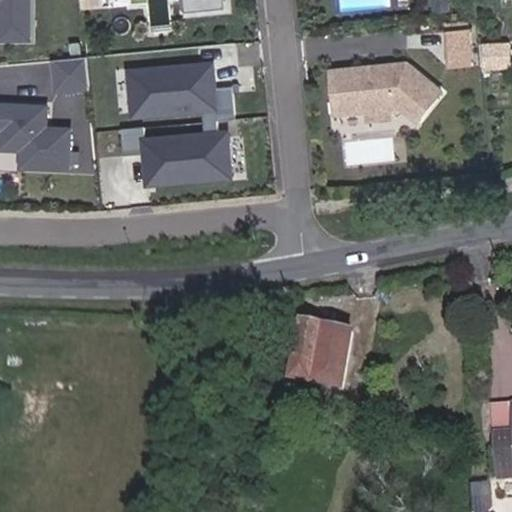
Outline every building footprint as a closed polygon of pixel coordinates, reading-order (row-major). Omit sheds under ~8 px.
[(0,0),(0,41),(33,41),(32,0),(0,0)] [(233,11),(231,0),(190,0),(192,15),(233,11)] [(449,29),(452,68),(479,66),(476,28),(449,29)] [(511,40),(486,43),(488,69),(511,67),(511,40)] [(86,58),(52,61),(54,93),(89,90),(86,58)] [(222,88),(219,65),(131,73),(135,117),(210,110),(223,108),(222,88)] [(449,94),(414,66),(338,74),(342,117),(381,113),(401,111),(404,107),(425,124),(449,94)] [(239,87),(222,88),(223,108),(225,121),(242,120),(239,87)] [(0,151),(19,152),(18,169),(69,170),(71,126),(48,125),(49,103),(0,101),(0,151)] [(226,135),(225,121),(223,108),(210,110),(213,136),(226,135)] [(402,121),(401,111),(381,113),(382,123),(402,121)] [(152,154),(151,143),(149,126),(129,128),(131,156),(152,154)] [(213,136),(151,143),(152,154),(155,187),(237,178),(233,134),(226,135),(213,136)] [(314,378),(352,386),(365,329),(311,319),(291,409),(306,412),(314,378)] [(511,432),(511,404),(493,406),(495,434),(511,432)] [(511,432),(495,434),(498,480),(511,479),(511,432)] [(490,511),(495,507),(493,483),(474,484),(476,511),(490,511)]
